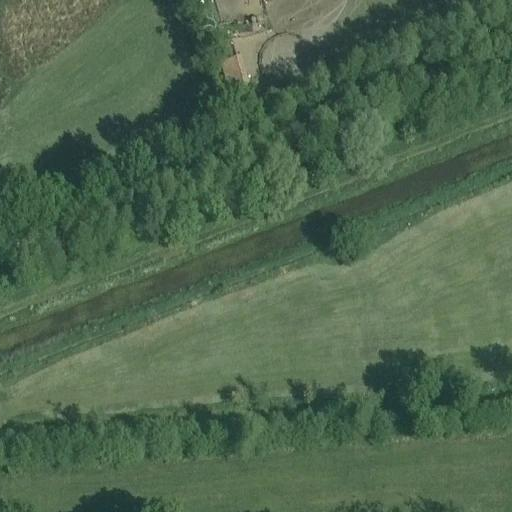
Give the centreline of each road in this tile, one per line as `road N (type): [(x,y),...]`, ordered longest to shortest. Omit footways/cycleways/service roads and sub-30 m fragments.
road 1 (track): [(0,248),(511,42)]
road 2 (track): [(0,317),(511,116)]
road 3 (track): [(511,390),(0,428)]
